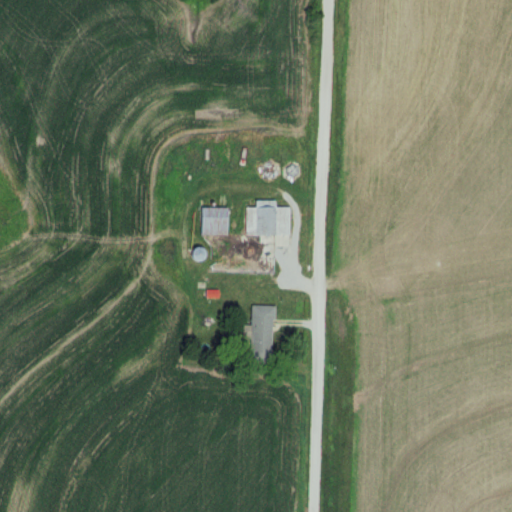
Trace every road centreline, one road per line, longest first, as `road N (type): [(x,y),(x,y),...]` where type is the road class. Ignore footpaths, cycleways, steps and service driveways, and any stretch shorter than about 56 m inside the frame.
road 1 (residential): [(329,0),(314,511)]
road 2 (residential): [(318,257),(511,130)]
